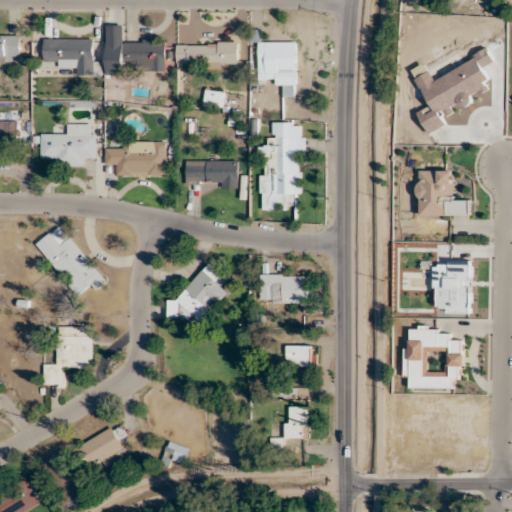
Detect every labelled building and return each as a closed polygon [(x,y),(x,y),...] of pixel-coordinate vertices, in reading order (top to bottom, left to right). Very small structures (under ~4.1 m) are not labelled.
[(167,41),(126,41),(126,25),(107,25),(107,71),(166,72),(167,41)] [(0,57),(21,57),(21,36),(0,36),(0,57)] [(93,38),(44,38),(44,60),(55,60),(55,67),(76,67),(76,76),(100,76),(100,61),(93,61),(93,38)] [(237,42),(176,42),(176,63),(237,63),(237,42)] [(297,42),(258,42),(258,63),(267,63),(267,76),(276,76),(276,87),(283,87),(283,96),(297,96),(297,42)] [(204,106),(225,107),(225,91),(205,90),(204,106)] [(0,147),(17,147),(17,121),(0,121),(0,147)] [(95,157),(96,124),(65,124),(65,135),(41,134),(41,157),(52,157),(52,166),(86,166),(86,157),(95,157)] [(267,138),(268,182),(277,182),(277,194),(296,194),(296,137),(267,138)] [(166,176),(166,141),(126,141),(126,149),(105,149),(105,165),(116,165),(116,176),(166,176)] [(238,187),(238,160),(186,160),(186,187),(238,187)] [(416,217),(470,217),(470,197),(455,197),(455,170),(416,170),(416,217)] [(36,243),(75,296),(92,284),(96,290),(106,283),(63,224),(36,243)] [(174,321),(187,308),(202,322),(213,311),(211,309),(226,293),(220,287),(228,279),(210,262),(164,311),(174,321)] [(260,304),(309,304),(309,275),(260,275),(260,304)] [(65,368),(93,368),(93,327),(69,327),(69,320),(56,320),(56,363),(44,363),(44,387),(65,387),(65,368)] [(454,388),(454,379),(463,379),(463,340),(451,340),(451,330),(410,330),(410,348),(405,347),(405,377),(411,377),(411,388),(454,388)] [(314,365),(314,346),(286,346),(286,365),(314,365)] [(286,439),(308,439),(308,407),(286,407),(286,439)] [(128,436),(120,422),(79,447),(94,471),(126,451),(120,441),(128,436)] [(160,462),(170,467),(174,459),(185,464),(190,450),(169,441),(160,462)] [(0,511),(29,511),(42,505),(28,479),(0,493),(0,511)]
